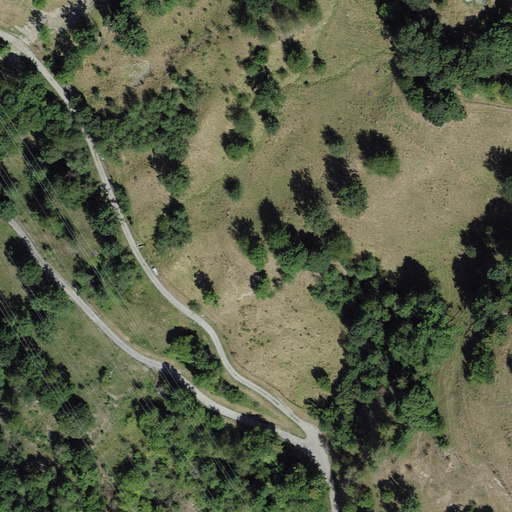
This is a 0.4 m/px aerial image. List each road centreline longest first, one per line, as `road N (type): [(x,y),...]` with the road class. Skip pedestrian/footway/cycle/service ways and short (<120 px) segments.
road 1 (track): [(0,33),(65,96),(152,277),(212,332),(234,374),(309,431),(317,449)]
road 2 (unclassified): [(0,209),(117,345),(215,407),(317,449),(336,511)]
